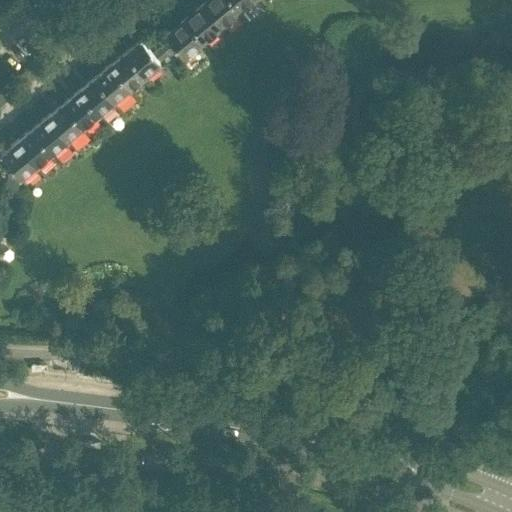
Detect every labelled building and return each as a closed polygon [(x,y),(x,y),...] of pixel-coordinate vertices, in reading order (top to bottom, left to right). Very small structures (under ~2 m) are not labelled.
[(220,27),(241,10),(232,0),(205,0),(201,4),(220,27)] [(232,0),(241,10),(252,0),(232,0)] [(203,41),(220,27),(201,4),(184,18),(203,41)] [(90,29),(98,22),(92,15),(84,21),(90,29)] [(183,57),(203,41),(184,18),(164,34),(168,39),(175,46),(183,57)] [(82,36),(90,29),(84,21),(75,28),(82,36)] [(144,78),(158,67),(156,62),(159,59),(153,52),(140,37),(122,52),(144,78)] [(61,53),(69,46),(63,38),(55,45),(61,53)] [(166,53),(175,46),(168,39),(160,46),(166,53)] [(53,60),(61,53),(55,45),(47,52),(53,60)] [(159,59),(166,53),(160,46),(153,52),(159,59)] [(130,90),(144,78),(122,52),(108,63),(130,90)] [(32,77),(41,70),(34,62),(26,69),(32,77)] [(114,103),(130,90),(108,63),(92,76),(114,103)] [(24,83),(32,77),(26,69),(18,76),(24,83)] [(98,116),(114,103),(92,76),(77,89),(98,116)] [(0,96),(3,101),(12,94),(5,86),(0,90),(0,96)] [(82,129),(98,116),(77,89),(60,103),(82,129)] [(66,142),(82,129),(60,103),(45,116),(66,142)] [(50,156),(66,142),(45,116),(29,129),(50,156)] [(35,168),(50,156),(29,129),(14,142),(35,168)] [(35,168),(14,142),(0,152),(0,154),(10,166),(10,168),(11,168),(18,176),(21,173),(25,176),(35,168)] [(17,183),(18,176),(11,168),(10,168),(8,181),(17,183)] [(15,193),(17,183),(8,181),(6,191),(15,193)] [(14,203),(15,193),(6,191),(4,201),(14,203)] [(12,213),(14,203),(4,201),(3,211),(12,213)] [(11,225),(12,213),(3,211),(1,223),(11,225)] [(0,233),(9,235),(11,225),(1,223),(0,228),(0,233)]
